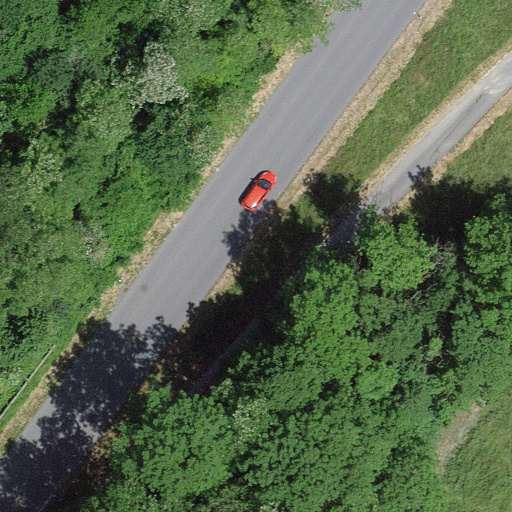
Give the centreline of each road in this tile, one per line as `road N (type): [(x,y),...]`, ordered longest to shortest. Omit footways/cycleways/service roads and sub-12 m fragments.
road 1 (tertiary): [(6,511),(384,0)]
road 2 (unclassified): [(511,72),(282,305),(94,511)]
